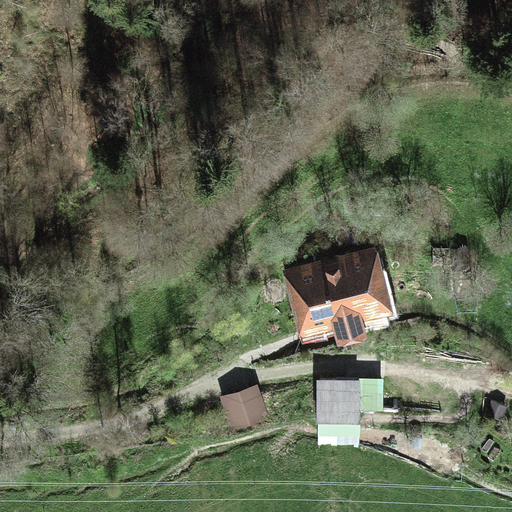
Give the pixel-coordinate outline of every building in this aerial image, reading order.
[(461,249),(450,250),(452,271),(464,269),(461,249)] [(380,304),(369,259),(295,278),(306,322),(337,315),(344,338),(366,332),(361,309),(380,304)] [(358,379),(320,377),(319,413),(357,414),(358,379)] [(257,389),(225,398),(235,427),(266,418),(257,389)] [(507,408),(492,401),(486,414),(501,421),(507,408)]
